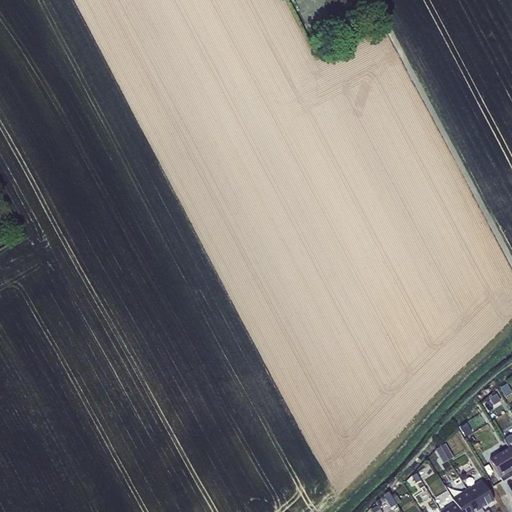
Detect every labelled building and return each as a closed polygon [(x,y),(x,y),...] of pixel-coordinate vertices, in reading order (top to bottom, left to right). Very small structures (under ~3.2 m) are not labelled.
[(496,395),(489,399),(493,407),(500,402),(496,395)] [(467,424),(460,429),(465,437),(472,433),(467,424)] [(511,435),(503,441),(508,449),(511,455),(511,435)] [(445,444),(440,447),(449,461),(453,458),(445,444)] [(449,461),(440,447),(435,450),(443,464),(449,461)] [(511,455),(508,449),(489,461),(502,482),(511,475),(511,455)] [(481,482),(466,491),(479,511),(482,511),(481,509),(493,502),(481,482)] [(479,511),(466,491),(452,500),(455,504),(460,511),(479,511)] [(446,493),(438,496),(442,504),(450,501),(446,493)] [(392,498),(387,501),(394,511),(399,509),(392,498)]
